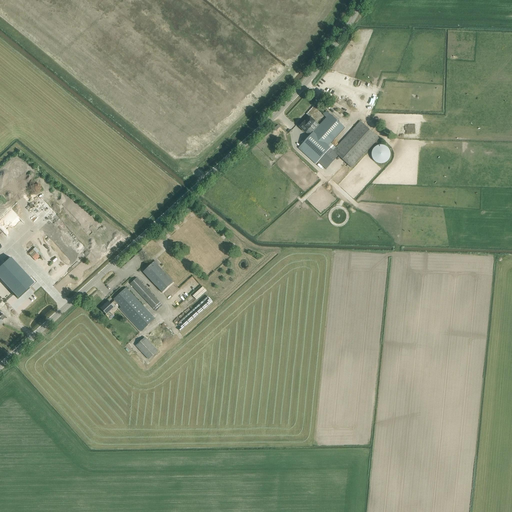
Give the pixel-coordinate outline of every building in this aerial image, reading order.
[(364,105),(364,104),(364,102),(363,101),(362,100),(361,99),(360,98),(358,98),(357,98),(355,98),(354,98),(353,99),(352,100),(351,101),(350,102),(349,104),(349,105),(349,107),(350,108),(351,110),(351,111),(353,112),(354,112),(356,113),(357,113),(358,113),(359,112),(361,112),(362,111),(363,110),(364,108),(364,107),(364,105)] [(304,116),(312,108),(307,104),(300,112),(304,116)] [(344,127),(333,117),(330,114),(313,132),(309,128),(311,127),(310,126),(315,121),(310,117),(305,122),(304,121),(300,127),(306,132),(310,135),(299,148),(316,164),(318,162),(326,169),(338,155),(352,168),(379,138),(360,121),(336,148),(330,143),(344,127)] [(382,145),(381,145),(380,145),(379,145),(377,145),(376,146),(375,147),(374,147),(374,148),(373,148),(373,149),(372,150),(372,151),(372,152),(371,153),(371,154),(371,155),(372,156),(372,157),(372,158),(373,159),(374,160),(374,161),(375,162),(376,162),(376,163),(378,163),(379,163),(380,164),(381,164),(382,164),(383,163),(385,163),(386,162),(387,161),(388,160),(389,159),(389,158),(390,157),(390,156),(390,155),(390,154),(390,153),(390,152),(390,151),(389,150),(389,149),(388,148),(387,147),(386,146),(385,146),(384,145),(383,145),(382,145)] [(12,256),(0,267),(0,277),(18,298),(36,282),(12,256)] [(173,282),(158,265),(154,262),(143,272),(162,292),(173,282)] [(159,302),(140,282),(137,278),(131,284),(153,308),(159,302)] [(202,286),(193,295),(197,300),(206,291),(202,286)] [(155,318),(130,291),(126,288),(114,299),(115,300),(111,304),(109,301),(101,308),(106,314),(114,307),(113,307),(118,303),(143,330),(155,318)] [(158,351),(145,337),(136,346),(149,360),(158,351)]
